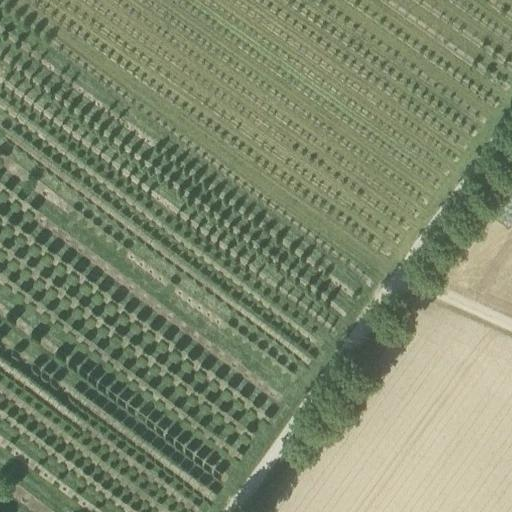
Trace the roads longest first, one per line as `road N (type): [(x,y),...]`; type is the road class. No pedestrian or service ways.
road 1 (track): [(236,511),(403,278)]
road 2 (track): [(403,278),(511,127)]
